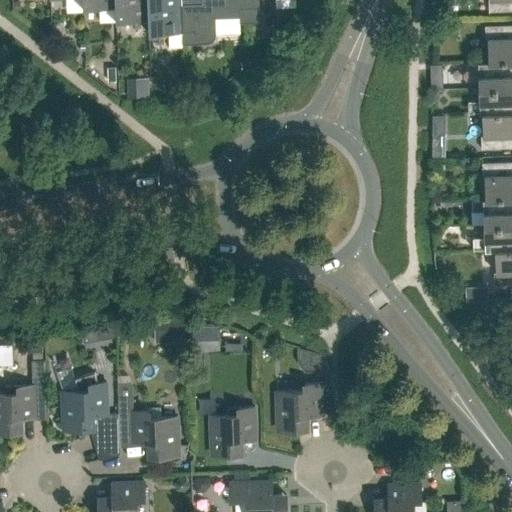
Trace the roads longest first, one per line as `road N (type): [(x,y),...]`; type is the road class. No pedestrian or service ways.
road 1 (tertiary): [(0,276),(238,243)]
road 2 (tertiary): [(229,164),(0,200)]
road 3 (tertiary): [(326,265),(441,405),(474,422)]
road 4 (tertiary): [(474,422),(460,386),(358,239)]
road 5 (tertiary): [(344,140),(372,10)]
road 6 (tertiary): [(372,10),(306,123)]
